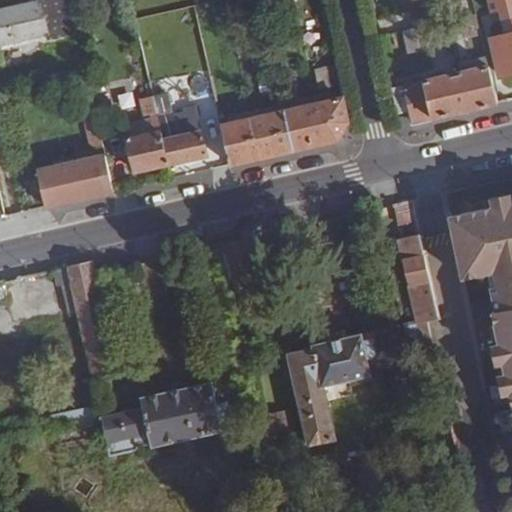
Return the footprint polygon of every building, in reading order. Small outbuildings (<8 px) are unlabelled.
[(70,0),(54,0),(0,12),(0,45),(48,35),(49,39),(78,33),(70,0)] [(491,40),(500,78),(511,74),(511,0),(489,0),(493,14),(501,12),(507,36),(491,40)] [(466,37),(481,34),(477,16),(462,19),(466,37)] [(424,29),(405,33),(409,52),(428,48),(424,29)] [(216,36),(201,39),(204,51),(218,48),(216,36)] [(218,48),(204,51),(207,63),(221,60),(218,48)] [(221,60),(207,63),(213,94),(228,91),(221,60)] [(412,124),(499,104),(489,65),(393,89),(398,115),(409,112),(412,124)] [(330,67),(317,70),(321,90),(335,87),(330,67)] [(104,146),(88,77),(76,80),(91,149),(104,146)] [(228,91),(213,94),(215,100),(230,97),(228,91)] [(159,122),(153,97),(140,99),(144,120),(123,125),(134,172),(169,164),(159,122)] [(347,123),(342,99),(310,107),(318,145),(337,140),(347,123)] [(266,116),(274,155),(318,145),(310,107),(266,116)] [(221,127),(230,165),(274,155),(266,116),(221,127)] [(159,122),(169,164),(208,155),(200,122),(180,126),(178,117),(159,122)] [(38,171),(47,208),(115,192),(106,155),(38,171)] [(500,203),(453,214),(466,276),(488,271),(504,344),(498,345),(501,361),(508,359),(511,373),(505,375),(508,391),(511,389),(511,193),(498,197),(500,203)] [(419,325),(428,322),(440,319),(422,234),(399,239),(419,325)] [(243,239),(219,245),(228,281),(252,275),(243,239)] [(68,267),(70,278),(95,272),(93,261),(68,267)] [(95,272),(70,278),(92,376),(117,371),(95,272)] [(383,357),(377,332),(364,334),(363,333),(313,345),(314,349),(290,353),(310,444),(334,438),(323,384),(370,373),(370,372),(374,371),(374,368),(381,367),(379,358),(383,357)] [(102,417),(107,439),(111,454),(140,447),(140,444),(155,441),(155,443),(222,429),(221,425),(233,423),(229,403),(217,405),(213,383),(145,398),(147,408),(102,417)] [(57,450),(107,439),(102,417),(99,403),(48,415),(57,450)] [(0,422),(0,438),(27,433),(24,418),(0,422)]
